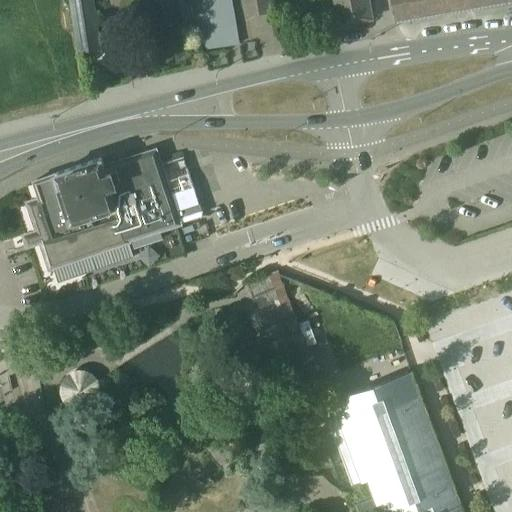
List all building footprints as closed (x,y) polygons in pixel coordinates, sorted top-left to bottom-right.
[(92,0),(70,0),(79,51),(101,47),(92,0)] [(172,0),(178,22),(192,18),(187,0),(172,0)] [(232,0),(196,0),(207,49),(240,43),(232,0)] [(244,0),(247,14),(274,9),(272,0),(244,0)] [(335,0),(340,24),(373,18),(369,0),(335,0)] [(394,0),(397,17),(463,6),(469,8),(475,4),(496,0),(394,0)] [(41,200),(29,204),(36,226),(41,241),(50,267),(53,266),(59,281),(134,256),(129,241),(130,241),(129,240),(177,224),(181,222),(181,221),(203,214),(199,202),(176,209),(161,163),(160,158),(157,150),(157,148),(139,154),(129,157),(104,165),(103,161),(102,158),(35,180),(41,198),(41,200)] [(189,172),(179,175),(185,194),(196,191),(189,172)] [(279,273),(278,270),(270,273),(275,287),(277,293),(281,302),(286,316),(292,332),(299,349),(307,346),(281,278),(279,273)] [(369,485),(373,494),(358,500),(362,511),(377,511),(379,511),(408,511),(409,511),(408,511),(464,511),(458,494),(421,389),(413,370),(323,404),(352,485),(367,480),(369,485)] [(72,401),(84,404),(94,398),(96,386),(90,377),(79,374),(69,380),(66,392),(72,401)]
